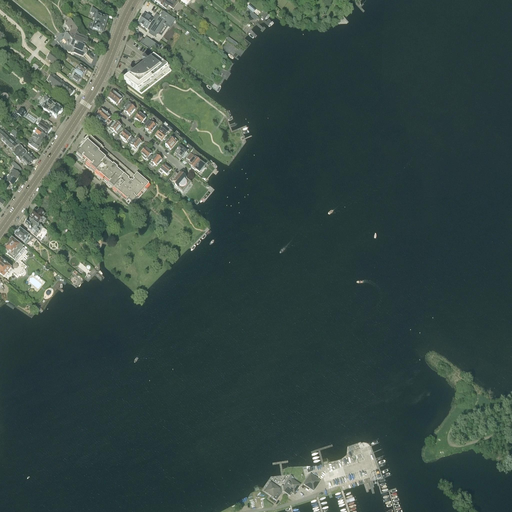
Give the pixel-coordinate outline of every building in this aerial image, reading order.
[(179,1),(177,0),(153,0),(162,7),(162,6),(166,9),(168,6),(173,9),(179,1)] [(105,26),(107,19),(97,15),(98,12),(92,8),(90,13),(94,14),(92,19),(94,19),(93,22),(105,26)] [(142,39),(139,43),(150,51),(151,49),(157,52),(158,53),(160,49),(159,48),(160,48),(159,47),(160,47),(157,44),(168,27),(169,28),(171,25),(174,21),(162,13),(158,18),(156,16),(153,21),(154,21),(148,29),(150,31),(148,33),(146,36),(144,40),(142,39)] [(138,24),(148,30),(148,29),(154,21),(153,21),(144,14),(138,24)] [(66,25),(70,31),(69,32),(68,35),(73,42),(84,47),(85,47),(86,45),(87,44),(87,38),(79,35),(77,32),(77,30),(70,20),(68,20),(66,25)] [(105,26),(93,22),(92,26),(93,26),(92,30),(102,34),(105,26)] [(136,39),(135,39),(139,42),(142,38),(138,35),(138,36),(135,33),(133,36),(136,39)] [(73,42),(68,35),(67,34),(65,34),(63,39),(67,45),(67,46),(65,49),(68,54),(74,53),(82,57),(86,53),(86,51),(87,49),(91,51),(91,50),(85,47),(84,47),(73,42)] [(51,53),(46,59),(56,67),(61,60),(51,53)] [(129,76),(125,79),(123,81),(141,95),(171,71),(153,58),(150,59),(146,63),(145,62),(145,61),(144,60),(143,60),(142,61),(142,62),(142,63),(140,64),(139,63),(130,70),(131,71),(130,72),(129,72),(128,72),(127,73),(127,74),(127,75),(128,75),(129,75),(129,76)] [(87,72),(80,67),(77,71),(84,76),(87,72)] [(84,76),(77,71),(74,75),(81,80),(84,76)] [(60,91),(62,89),(71,97),(75,91),(53,73),(47,80),(60,91)] [(81,80),(74,75),(73,75),(70,80),(78,85),(81,80)] [(110,95),(108,97),(107,98),(117,106),(122,100),(122,99),(124,97),(119,92),(116,95),(113,92),(112,93),(111,93),(110,94),(110,95)] [(59,106),(51,100),(50,102),(49,102),(47,105),(47,106),(46,107),(44,105),(43,105),(41,107),(42,109),(49,114),(48,115),(50,116),(51,115),(54,117),(54,118),(55,118),(55,119),(56,119),(56,118),(57,118),(57,117),(59,114),(60,114),(62,111),(58,107),(59,106)] [(130,117),(135,110),(133,108),(134,107),(130,104),(129,105),(127,103),(123,108),(125,110),(124,112),(124,113),(126,115),(127,115),(130,117)] [(14,110),(10,117),(15,121),(19,116),(22,118),(25,113),(20,109),(17,113),(14,110)] [(106,115),(102,111),(101,110),(98,113),(97,113),(96,115),(96,116),(102,121),(100,123),(104,125),(105,124),(108,126),(112,121),(109,119),(110,118),(107,115),(107,114),(106,115)] [(143,123),(145,124),(147,122),(145,120),(146,118),(143,115),(142,116),(139,113),(138,114),(136,115),(136,116),(134,119),(141,125),(143,123)] [(37,121),(31,117),(32,116),(30,114),(26,119),(34,125),(37,121)] [(49,128),(51,125),(43,119),(38,127),(41,129),(48,134),(49,133),(51,133),(51,131),(51,130),(51,129),(49,128)] [(150,134),(157,126),(153,123),(152,124),(148,121),(147,122),(145,124),(143,126),(146,128),(145,129),(147,131),(147,132),(149,134),(150,134)] [(112,126),(109,130),(112,133),(113,132),(116,133),(118,134),(122,129),(120,128),(121,127),(118,124),(117,122),(116,122),(115,122),(114,124),(111,122),(110,124),(112,126)] [(165,138),(168,134),(161,128),(159,131),(158,131),(157,132),(157,133),(155,136),(162,141),(163,140),(165,138)] [(0,139),(3,142),(9,135),(7,134),(9,132),(7,130),(3,135),(0,138),(0,139)] [(10,134),(13,137),(15,139),(18,135),(13,130),(10,134)] [(42,133),(38,130),(33,137),(36,139),(42,143),(45,139),(46,140),(47,140),(48,137),(48,136),(47,136),(47,135),(43,132),(42,133)] [(133,138),(131,137),(124,131),(122,134),(121,134),(120,136),(119,137),(123,140),(122,141),(125,143),(126,142),(128,144),(133,139),(133,138)] [(9,135),(3,142),(6,145),(12,138),(9,135)] [(120,197),(121,197),(122,197),(126,201),(128,199),(133,203),(136,198),(137,199),(138,198),(136,197),(140,193),(142,195),(143,194),(140,192),(144,188),(145,190),(146,189),(145,188),(149,184),(137,174),(135,176),(89,136),(80,145),(83,147),(80,151),(76,157),(85,164),(84,165),(85,166),(85,165),(90,169),(91,169),(94,172),(94,173),(95,172),(99,175),(98,176),(103,180),(102,181),(103,182),(103,181),(108,185),(109,184),(112,187),(112,188),(113,189),(113,188),(117,191),(116,192),(121,196),(120,197)] [(170,150),(178,142),(172,137),(168,141),(167,143),(165,146),(165,147),(167,148),(168,148),(170,150)] [(12,138),(6,145),(9,148),(15,141),(12,138)] [(39,147),(42,143),(36,139),(34,141),(32,139),(28,145),(36,151),(37,150),(38,151),(39,151),(41,148),(40,148),(39,147)] [(135,140),(133,139),(128,144),(130,146),(133,148),(132,149),(135,152),(141,144),(141,143),(141,142),(139,141),(136,139),(135,140)] [(15,141),(9,148),(12,151),(18,145),(19,145),(15,141)] [(12,154),(16,158),(23,150),(19,146),(12,154)] [(177,156),(181,159),(182,158),(184,159),(188,154),(186,153),(186,152),(184,150),(184,149),(181,146),(175,153),(178,155),(177,156)] [(140,154),(143,156),(142,158),(146,161),(147,159),(148,161),(151,157),(150,156),(152,154),(145,148),(143,151),(142,151),(141,153),(140,154)] [(23,150),(16,158),(20,162),(24,158),(28,154),(23,150)] [(28,154),(24,158),(32,165),(36,161),(28,154)] [(206,166),(200,161),(200,162),(190,154),(186,159),(189,162),(188,164),(194,169),(200,173),(206,166)] [(156,156),(149,164),(153,167),(154,166),(156,167),(157,166),(159,168),(161,165),(159,164),(162,161),(159,158),(159,157),(157,156),(156,156)] [(32,165),(24,158),(20,162),(28,169),(32,165)] [(11,173),(9,176),(16,181),(20,176),(18,174),(21,170),(13,162),(11,165),(13,167),(10,172),(11,173)] [(162,168),(158,172),(161,175),(163,173),(166,176),(167,176),(168,175),(169,174),(169,173),(171,170),(164,165),(163,167),(162,166),(160,167),(162,168)] [(178,176),(175,173),(169,180),(172,182),(175,185),(174,186),(182,193),(187,187),(186,187),(189,183),(181,176),(179,175),(178,176)] [(13,187),(16,181),(9,176),(4,184),(0,180),(0,184),(6,191),(10,185),(13,187)] [(32,215),(30,218),(33,220),(40,225),(41,223),(43,224),(46,220),(43,218),(45,215),(39,211),(37,213),(35,212),(34,212),(32,214),(32,215)] [(40,232),(43,229),(41,227),(31,220),(29,223),(27,222),(24,225),(29,229),(27,231),(30,234),(32,235),(35,237),(37,235),(37,236),(40,232)] [(29,236),(28,236),(20,230),(17,233),(16,233),(15,235),(15,236),(26,245),(34,239),(29,235),(29,236)] [(29,251),(24,246),(18,242),(17,244),(12,240),(10,242),(9,242),(7,244),(7,245),(23,258),(29,251)] [(90,245),(96,250),(99,246),(93,241),(90,245)] [(23,258),(7,245),(5,248),(5,247),(4,249),(4,250),(5,251),(9,254),(7,256),(15,262),(18,264),(20,262),(23,258)] [(11,269),(10,268),(0,259),(0,275),(3,278),(6,275),(11,269)] [(23,271),(26,267),(20,262),(18,264),(15,262),(10,268),(11,269),(6,275),(8,277),(9,277),(12,274),(17,278),(21,274),(22,274),(23,274),(23,273),(24,273),(24,272),(23,271)] [(313,491),(320,481),(310,475),(303,485),(313,491)] [(294,494),(300,485),(291,479),(285,488),(283,487),(281,487),(279,489),(271,483),(264,492),(273,498),(273,499),(276,501),(282,493),(284,493),(290,497),(292,493),(294,494)]
